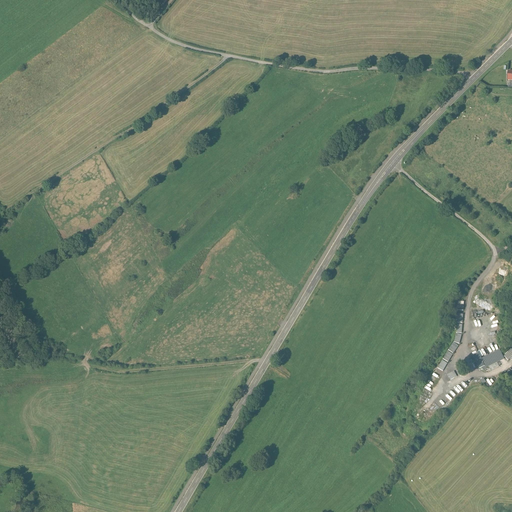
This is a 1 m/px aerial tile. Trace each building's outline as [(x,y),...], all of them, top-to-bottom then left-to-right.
[(458,346),(453,343),(449,351),(454,354),(458,346)] [(505,358),(500,348),(482,357),(486,365),(487,367),(505,358)] [(486,365),(482,357),(479,351),(473,354),(480,368),(486,365)] [(453,355),(448,352),(444,360),(448,362),(453,355)] [(427,385),(433,388),(439,374),(433,372),(427,385)]
